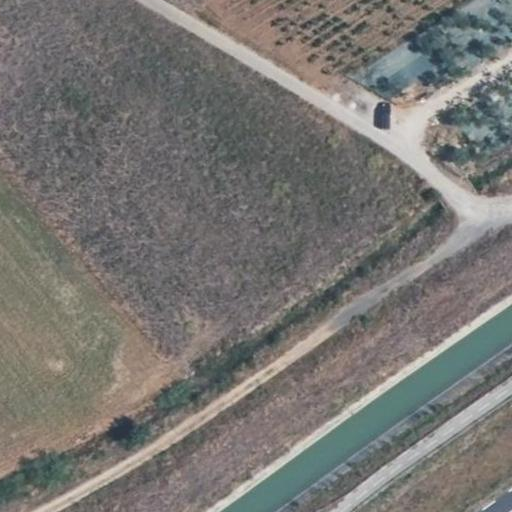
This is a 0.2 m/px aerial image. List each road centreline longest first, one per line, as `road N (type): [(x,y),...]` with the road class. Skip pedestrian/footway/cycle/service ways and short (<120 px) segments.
road 1 (track): [(42,511),(471,233),(486,212)]
road 2 (unclassified): [(511,210),(486,212),(460,201),(380,141),(147,0)]
